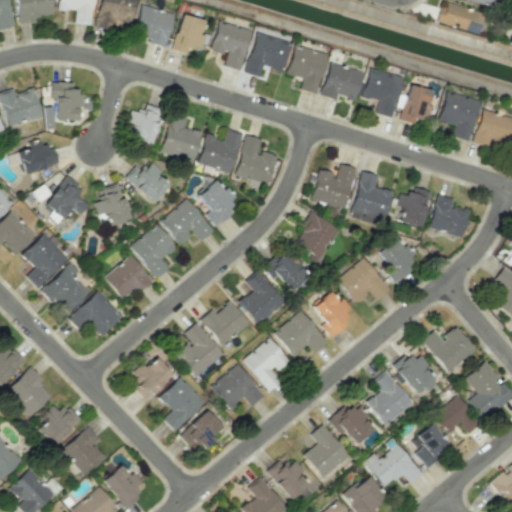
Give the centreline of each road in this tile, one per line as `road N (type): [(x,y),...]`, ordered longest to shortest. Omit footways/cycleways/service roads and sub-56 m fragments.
road 1 (residential): [(0,59),(85,55),(511,186)]
road 2 (residential): [(165,511),(471,255),(509,186)]
road 3 (residential): [(79,378),(263,222),(284,191),(308,124)]
road 4 (residential): [(421,511),(511,436),(443,281)]
road 5 (residential): [(0,295),(189,492)]
